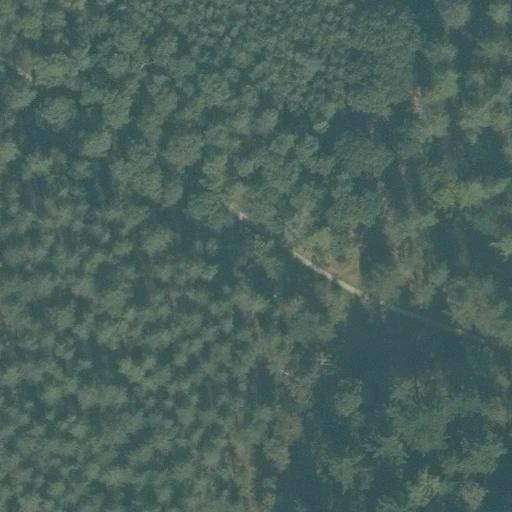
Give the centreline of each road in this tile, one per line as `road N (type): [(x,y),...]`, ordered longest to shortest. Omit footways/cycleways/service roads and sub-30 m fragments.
road 1 (track): [(412,0),(357,294)]
road 2 (track): [(274,511),(310,439),(357,294)]
